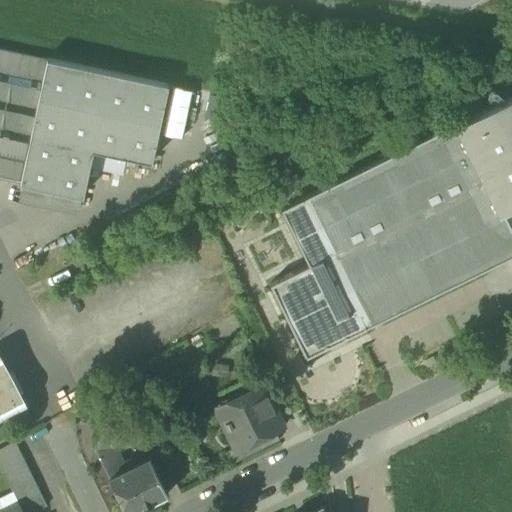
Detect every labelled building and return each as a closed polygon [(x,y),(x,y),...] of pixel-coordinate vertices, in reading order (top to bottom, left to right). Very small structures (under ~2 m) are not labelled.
[(0,178),(20,182),(46,61),(0,50),(0,178)] [(46,59),(46,61),(20,182),(19,184),(22,184),(80,197),(82,197),(89,167),(92,150),(127,158),(151,163),(168,85),(46,59)] [(172,86),(162,135),(183,139),(193,91),(172,86)] [(511,96),(459,123),(509,224),(511,222),(511,96)] [(511,230),(509,224),(459,123),(458,122),(302,199),(282,209),(309,265),(270,285),(306,357),(326,347),(329,352),(348,343),(345,337),(365,327),(365,328),(511,255),(511,230)] [(92,150),(89,167),(123,174),(127,158),(92,150)] [(80,197),(22,184),(18,202),(76,214),(80,197)] [(0,354),(0,371),(21,410),(28,407),(0,354)] [(0,421),(21,410),(0,371),(0,421)] [(235,447),(236,448),(257,438),(274,430),(281,427),(269,402),(271,401),(264,387),(217,410),(218,412),(222,410),(228,422),(225,423),(227,427),(225,428),(235,447)] [(94,447),(109,478),(123,471),(113,450),(140,437),(131,421),(96,438),(97,439),(95,447),(94,447)] [(257,438),(263,449),(279,441),(274,430),(257,438)] [(225,452),(231,465),(263,449),(257,438),(236,448),(235,447),(225,452)] [(0,448),(0,461),(20,452),(14,441),(0,448)] [(25,463),(20,452),(0,461),(0,465),(4,473),(25,463)] [(109,478),(126,511),(131,511),(142,507),(153,502),(153,501),(168,494),(150,458),(123,471),(109,478)] [(31,474),(25,463),(4,473),(9,484),(31,474)] [(36,484),(31,474),(9,484),(13,492),(14,495),(36,484)] [(41,496),(36,484),(14,495),(20,506),(21,506),(41,496)] [(0,498),(0,511),(21,511),(19,507),(20,506),(14,495),(13,492),(0,498)] [(36,511),(47,507),(41,496),(21,506),(24,511),(36,511)]
